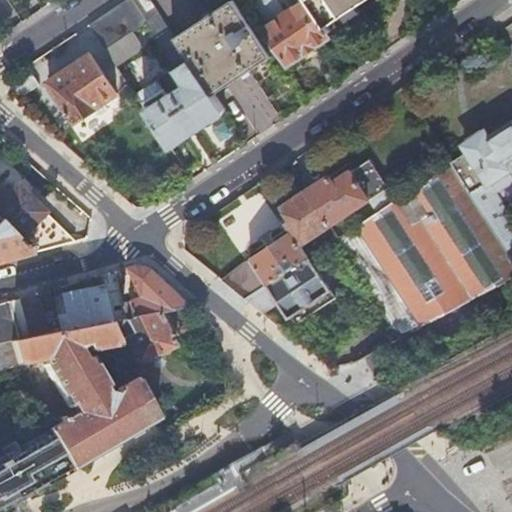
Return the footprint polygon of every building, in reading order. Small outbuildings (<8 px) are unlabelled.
[(149,22),(135,0),(126,0),(91,24),(116,63),(158,36),(149,22)] [(215,92),(274,54),(237,0),(233,0),(178,36),(215,92)] [(331,34),(328,30),(308,0),(303,0),(288,11),(280,0),(256,0),(254,2),(257,7),(254,10),(289,63),(331,34)] [(331,23),(364,0),(308,0),(328,30),(333,26),(331,23)] [(171,145),(226,108),(215,92),(178,36),(163,13),(149,22),(158,36),(177,67),(176,68),(186,82),(168,94),(164,89),(149,99),(144,93),(138,96),(171,145)] [(92,52),(49,81),(77,122),(96,109),(95,108),(119,93),(92,52)] [(11,76),(9,93),(27,94),(41,84),(32,70),(20,78),(11,76)] [(452,163),(511,258),(511,219),(494,192),(511,180),(511,122),(490,137),(486,131),(466,144),(470,150),(452,163)] [(308,190),(331,224),(389,187),(370,159),(335,181),(330,175),(308,190)] [(358,225),(422,326),(511,278),(511,258),(452,163),(358,225)] [(0,222),(31,253),(75,242),(16,184),(6,194),(0,188),(0,222)] [(301,244),(331,224),(308,190),(283,206),(293,220),(287,224),(292,231),(301,244)] [(0,261),(31,253),(0,222),(0,261)] [(399,338),(422,326),(358,225),(339,237),(336,239),(399,338)] [(309,257),(301,244),(292,231),(221,277),(246,298),(309,257)] [(246,298),(264,312),(280,302),(295,323),(336,296),(310,256),(309,257),(246,298)] [(134,268),(125,270),(140,299),(128,302),(133,319),(157,314),(187,308),(148,271),(134,268)] [(53,296),(63,333),(109,323),(113,323),(104,285),(53,296)] [(22,298),(0,303),(0,345),(13,343),(48,336),(40,305),(25,309),(22,298)] [(128,302),(122,303),(127,320),(133,319),(128,302)] [(133,319),(127,320),(117,322),(139,366),(175,347),(157,314),(133,319)] [(189,345),(192,343),(214,330),(212,328),(198,317),(181,327),(180,331),(189,345)] [(48,336),(13,343),(19,366),(43,361),(46,364),(44,366),(70,411),(67,413),(69,417),(64,420),(63,418),(59,420),(61,422),(49,429),(52,435),(71,467),(156,417),(136,377),(119,388),(117,394),(109,392),(110,387),(93,355),(86,359),(79,347),(87,343),(93,351),(120,345),(109,323),(63,333),(48,336)] [(25,389),(39,412),(46,407),(33,385),(25,389)] [(52,435),(0,464),(0,509),(11,503),(71,467),(52,435)]
